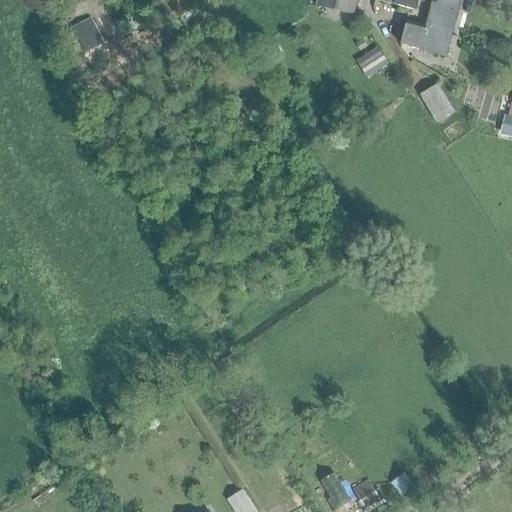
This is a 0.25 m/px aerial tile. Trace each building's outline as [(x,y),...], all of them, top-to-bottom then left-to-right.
[(313,0),(312,7),(348,16),(352,0),(313,0)] [(373,0),(374,1),(412,10),(415,0),(418,0),(420,0),(373,0)] [(435,0),(435,5),(430,4),(425,26),(402,21),(396,44),(442,56),(454,10),(457,11),(459,0),(435,0)] [(72,29),(85,55),(104,45),(91,19),(72,29)] [(355,63),(366,79),(388,65),(378,49),(355,63)] [(474,51),(473,57),(489,60),(490,54),(474,51)] [(418,97),(435,125),(454,113),(437,85),(418,97)] [(511,136),(511,120),(506,119),(502,134),(511,136)] [(326,503),(331,511),(334,511),(354,501),(342,482),(338,485),(332,475),(319,483),(329,501),(326,503)] [(376,501),(365,483),(351,491),(362,510),(376,501)]
